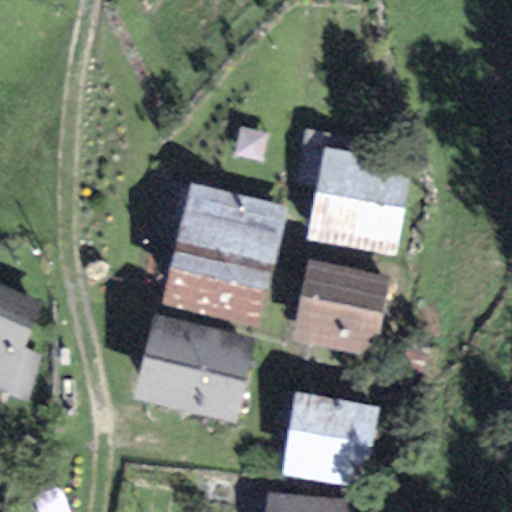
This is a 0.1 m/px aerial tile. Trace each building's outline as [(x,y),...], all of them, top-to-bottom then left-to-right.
[(410,164),(328,148),(311,235),(393,251),(410,164)] [(193,187),(167,296),(255,316),(280,207),(193,187)] [(314,260),(299,332),(370,346),(384,275),(314,260)] [(0,283),(0,379),(26,390),(41,355),(16,345),(35,298),(0,283)] [(156,317),(139,389),(232,411),(249,340),(156,317)] [(301,392),(287,467),(360,481),(374,406),(301,392)] [(274,492),(272,511),(351,511),(352,497),(274,492)]
